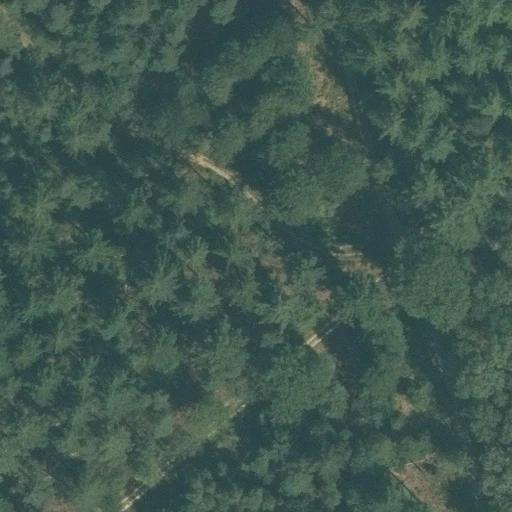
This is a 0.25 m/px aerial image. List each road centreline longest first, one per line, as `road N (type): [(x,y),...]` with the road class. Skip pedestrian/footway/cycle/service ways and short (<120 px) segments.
road 1 (track): [(400,233),(364,251),(290,229),(212,167),(66,93),(0,15)]
road 2 (track): [(404,260),(114,511)]
road 3 (track): [(511,177),(400,233),(346,0)]
road 4 (track): [(400,233),(466,511)]
